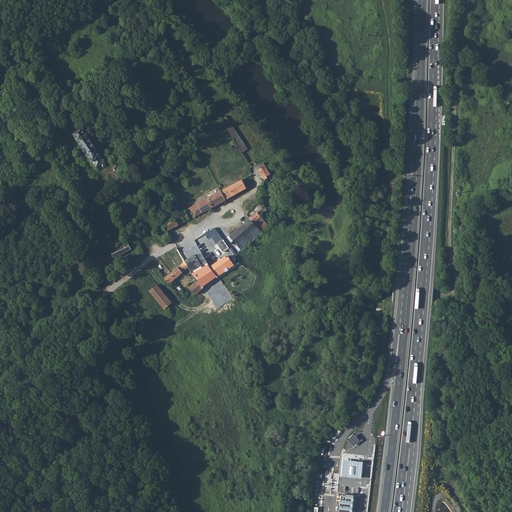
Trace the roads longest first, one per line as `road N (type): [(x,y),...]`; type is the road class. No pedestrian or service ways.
road 1 (trunk): [(397,511),(425,240),(435,0)]
road 2 (trunk): [(422,0),(413,222),(384,511)]
road 3 (track): [(464,0),(450,294),(392,292)]
road 4 (track): [(0,375),(155,256),(209,225),(239,219),(246,202),(259,200)]
road 5 (track): [(114,286),(0,106)]
